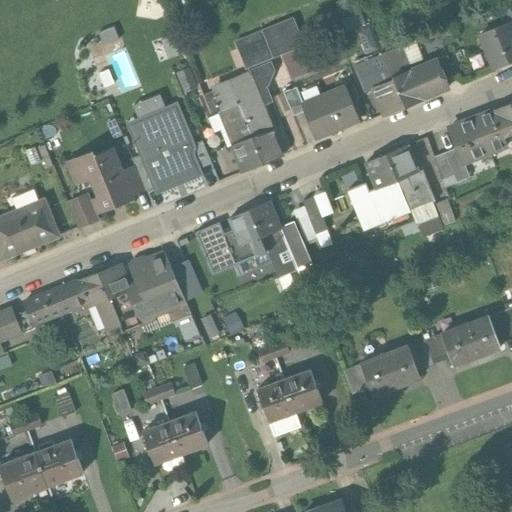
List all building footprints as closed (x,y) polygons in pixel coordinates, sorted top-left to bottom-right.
[(359,0),(343,0),(336,3),(342,17),(363,8),(359,0)] [(511,29),(510,23),(480,35),(493,69),(511,61),(511,29)] [(263,33),(236,44),(245,68),(272,57),(263,33)] [(436,61),(411,71),(401,47),(382,54),(404,106),(447,89),(444,82),(436,61)] [(404,106),(382,54),(372,59),(377,71),(368,75),(384,115),(404,106)] [(447,57),(436,61),(444,82),(456,78),(447,57)] [(250,79),(214,92),(221,111),(239,105),(246,121),(267,112),(263,103),(272,99),(267,87),(269,86),(274,74),(270,63),(247,72),(250,79)] [(295,87),(282,93),(292,117),(304,112),(301,105),(303,104),(295,87)] [(303,104),(301,105),(304,112),(315,140),(359,121),(345,87),(303,104)] [(133,106),(140,123),(167,112),(160,95),(133,106)] [(511,104),(511,102),(477,116),(491,152),(506,145),(503,138),(511,133),(511,104)] [(221,111),(220,112),(234,146),(233,146),(243,172),(263,164),(246,121),(239,105),(221,111)] [(140,123),(132,126),(135,132),(134,133),(143,155),(156,187),(157,190),(174,183),(173,180),(180,178),(182,180),(198,174),(197,170),(191,156),(191,146),(178,115),(177,115),(175,109),(167,112),(140,123)] [(273,129),(267,112),(246,121),(263,164),(282,156),(272,130),(273,129)] [(477,116),(448,128),(456,148),(463,163),(464,163),(491,152),(477,116)] [(191,156),(197,170),(212,164),(202,142),(191,146),(191,156)] [(405,146),(386,154),(410,213),(414,224),(438,215),(434,204),(432,201),(434,200),(423,171),(416,173),(405,146)] [(122,170),(113,148),(96,155),(94,151),(66,163),(76,188),(95,181),(101,196),(92,200),(91,201),(97,215),(98,214),(134,200),(133,196),(122,170)] [(463,163),(456,148),(445,152),(455,175),(458,183),(470,178),(464,163),(463,163)] [(455,175),(445,152),(434,157),(442,180),(455,175)] [(386,154),(366,162),(376,189),(368,192),(365,184),(347,190),(355,208),(358,206),(368,229),(391,219),(392,221),(410,213),(386,154)] [(145,192),(156,187),(143,155),(132,160),(134,165),(145,191),(145,192)] [(134,165),(122,170),(133,196),(145,191),(134,165)] [(90,196),(68,205),(78,228),(100,219),(98,214),(97,215),(91,201),(92,200),(90,196)] [(315,197),(303,201),(316,235),(327,231),(315,197)] [(447,199),(434,204),(438,215),(442,225),(454,220),(447,199)] [(44,202),(0,220),(0,254),(2,260),(58,237),(44,202)] [(269,202),(250,210),(261,237),(280,230),(269,202)] [(250,210),(230,219),(240,245),(261,237),(250,210)] [(280,230),(261,237),(265,248),(276,243),(276,244),(284,241),(280,230)] [(261,237),(240,245),(246,258),(255,254),(265,248),(261,237)] [(276,243),(265,248),(272,261),(277,259),(282,256),(276,244),(276,243)] [(265,248),(255,254),(261,267),(266,264),(272,261),(265,248)] [(163,254),(136,265),(141,276),(135,278),(137,282),(126,286),(117,265),(98,273),(119,327),(122,334),(154,321),(152,318),(166,312),(172,323),(190,315),(163,254)] [(98,273),(23,303),(32,325),(87,302),(89,307),(96,304),(107,332),(119,327),(98,273)] [(11,308),(0,312),(0,341),(21,333),(11,308)] [(511,333),(511,328),(506,311),(494,316),(502,337),(511,333)] [(488,316),(466,325),(468,329),(456,333),(455,329),(441,334),(453,366),(468,360),(500,348),(488,316)] [(444,358),(436,337),(425,341),(433,362),(444,358)] [(425,341),(413,346),(421,367),(433,362),(425,341)] [(285,342),(271,347),(275,358),(289,353),(285,342)] [(271,347),(257,352),(261,363),(275,358),(271,347)] [(408,348),(385,356),(387,360),(376,364),(374,360),(361,365),(372,396),(419,379),(408,348)] [(194,364),(183,368),(191,390),(202,386),(194,364)] [(355,367),(345,371),(353,392),(363,388),(355,367)] [(310,370),(284,380),(295,412),(322,402),(310,370)] [(284,380),(257,390),(269,422),(295,412),(284,380)] [(171,384),(157,389),(161,400),(175,395),(171,384)] [(157,389),(143,394),(147,405),(161,400),(157,389)] [(123,390),(112,394),(120,416),(131,412),(123,390)] [(68,394),(55,398),(62,418),(75,413),(68,394)] [(196,412),(169,422),(181,454),(207,444),(196,412)] [(37,415),(23,420),(27,431),(41,426),(37,415)] [(23,420),(9,425),(13,436),(27,431),(23,420)] [(169,422),(142,432),(154,464),(181,454),(169,422)] [(71,440),(35,453),(48,486),(83,473),(71,440)] [(35,453),(0,466),(12,500),(48,486),(35,453)] [(348,511),(344,501),(311,511),(348,511)]
